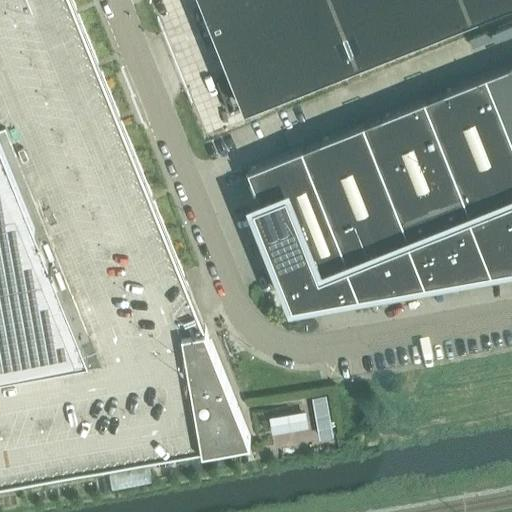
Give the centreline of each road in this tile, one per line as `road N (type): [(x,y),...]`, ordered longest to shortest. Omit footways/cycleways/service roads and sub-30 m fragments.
road 1 (unclassified): [(511,312),(325,345),(247,327),(117,0)]
road 2 (unknown): [(0,57),(130,349),(150,333),(148,298)]
road 3 (unknown): [(148,298),(49,26)]
road 4 (unknown): [(0,435),(133,405),(130,349)]
road 5 (unknown): [(0,382),(130,349)]
